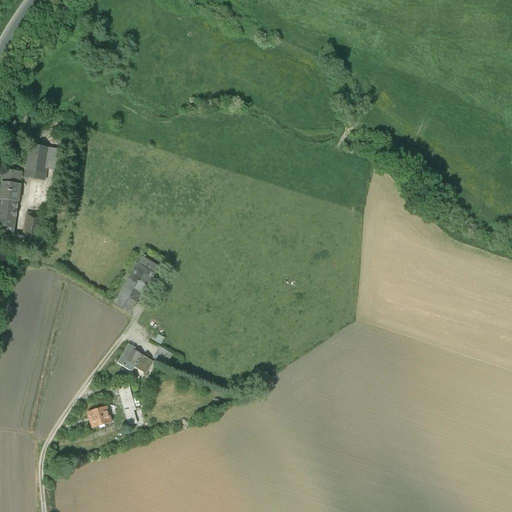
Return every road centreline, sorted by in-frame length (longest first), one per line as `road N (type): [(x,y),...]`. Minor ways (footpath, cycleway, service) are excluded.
road 1 (track): [(44,511),(43,471),(57,429),(142,308)]
road 2 (track): [(0,325),(25,188)]
